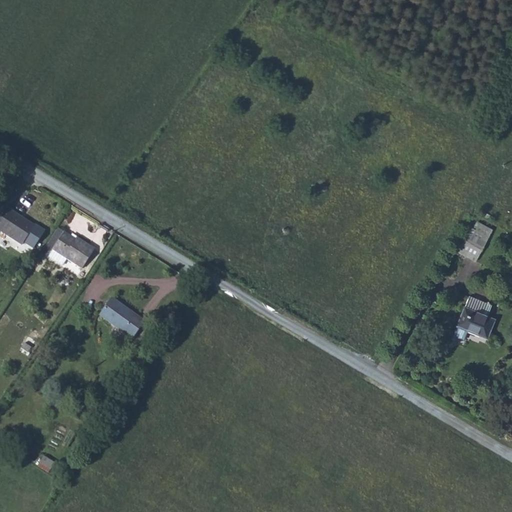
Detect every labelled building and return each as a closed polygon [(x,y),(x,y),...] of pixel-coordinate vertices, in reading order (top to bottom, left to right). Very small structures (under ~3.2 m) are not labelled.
[(37,223),(8,203),(0,215),(0,227),(24,243),(37,223)] [(477,217),(461,241),(465,243),(486,213),(484,212),(480,218),(477,217)] [(486,213),(465,243),(478,252),(499,221),(486,213)] [(57,224),(44,243),(54,249),(66,231),(57,224)] [(78,235),(76,237),(66,231),(54,249),(54,250),(67,258),(81,268),(96,247),(78,235)] [(67,258),(54,250),(50,257),(62,265),(67,258)] [(491,299),(468,288),(454,315),(467,321),(468,319),(487,328),(495,310),(487,306),(491,299)] [(137,311),(111,294),(99,309),(125,328),(137,311)] [(51,464),(41,458),(36,464),(47,470),(51,464)]
